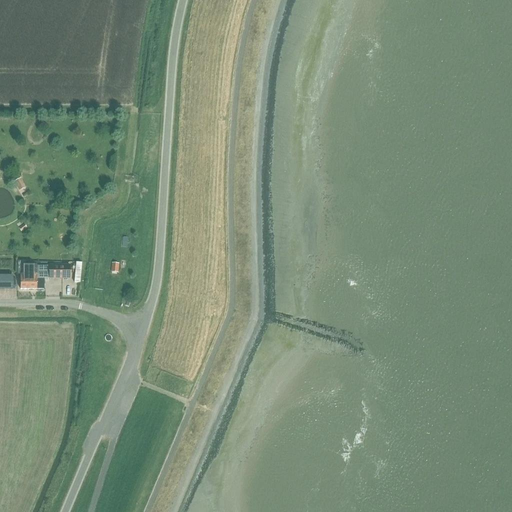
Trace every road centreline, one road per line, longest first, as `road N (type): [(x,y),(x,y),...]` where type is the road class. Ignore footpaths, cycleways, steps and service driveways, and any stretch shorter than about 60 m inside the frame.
road 1 (unclassified): [(142,326),(153,288),(181,0)]
road 2 (unclassified): [(65,511),(142,326)]
road 3 (unclassified): [(142,326),(64,303),(0,303)]
